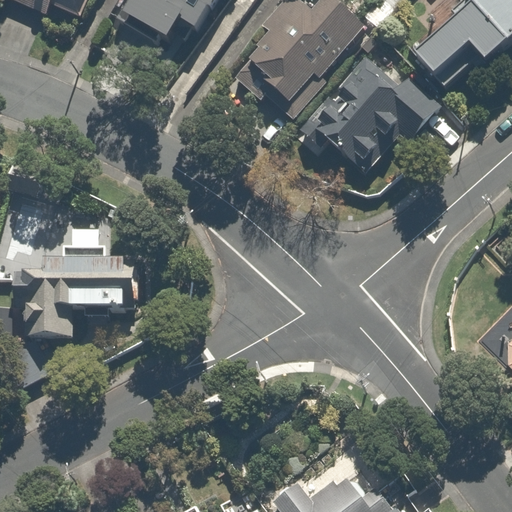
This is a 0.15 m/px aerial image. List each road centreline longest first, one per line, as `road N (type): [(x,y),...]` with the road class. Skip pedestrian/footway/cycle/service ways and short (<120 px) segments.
road 1 (residential): [(329,297),(245,213),(71,114),(0,86)]
road 2 (residential): [(329,297),(197,375),(0,471)]
road 3 (residential): [(507,511),(329,297)]
road 4 (residential): [(511,152),(357,285),(329,297)]
